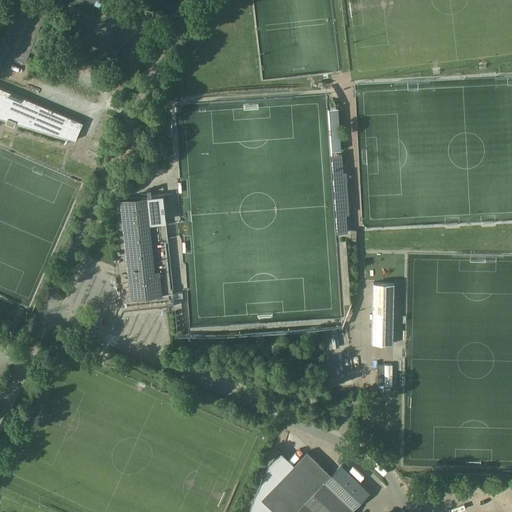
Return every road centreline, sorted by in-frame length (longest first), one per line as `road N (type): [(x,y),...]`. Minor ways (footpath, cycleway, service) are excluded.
road 1 (unclassified): [(404,511),(385,473),(361,452),(44,311)]
road 2 (unclassified): [(44,311),(190,0)]
